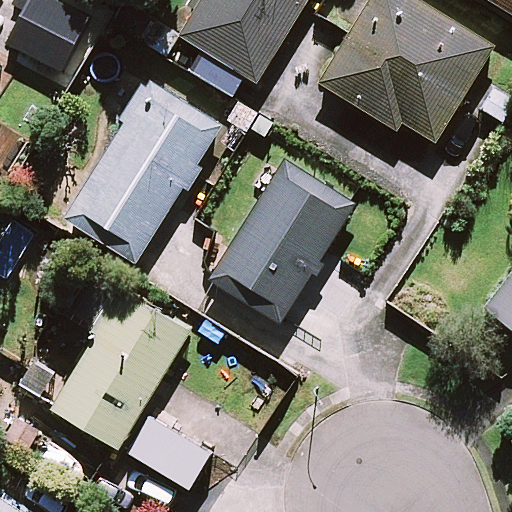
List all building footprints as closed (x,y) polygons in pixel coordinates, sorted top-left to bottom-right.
[(89,17),(53,0),(29,0),(7,46),(63,73),(89,17)] [(305,0),(202,0),(180,36),(253,83),(305,0)] [(417,0),(370,0),(318,83),(398,133),(404,125),(431,142),(491,46),(417,0)] [(511,0),(483,0),(511,16),(511,0)] [(64,219),(134,264),(183,186),(190,190),(230,129),(146,75),(117,120),(125,125),(64,219)] [(355,203),(282,157),(206,278),(279,324),(355,203)] [(511,269),(482,308),(511,330),(511,269)] [(54,327),(23,382),(55,400),(49,410),(122,449),(187,330),(117,291),(88,346),(54,327)] [(18,511),(0,499),(0,511),(18,511)]
